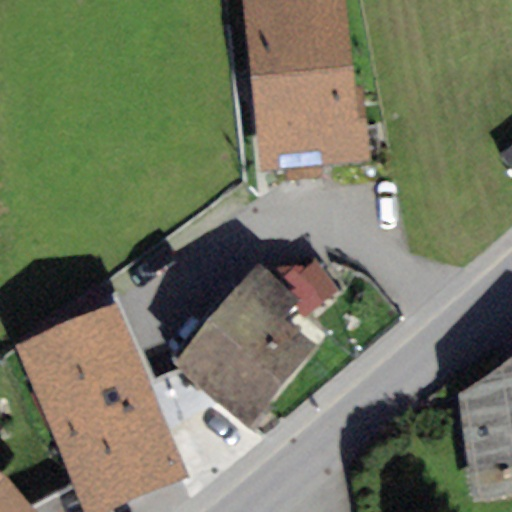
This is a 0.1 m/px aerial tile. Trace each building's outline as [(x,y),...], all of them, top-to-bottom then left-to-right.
[(342,1),(242,11),(260,185),(284,182),(285,189),(324,185),(323,178),(368,173),(360,101),(352,102),(342,1)] [(511,150),(497,163),(511,180),(511,150)] [(313,262),(288,282),(313,313),(338,293),(313,262)] [(299,300),(256,264),(171,362),(244,426),(316,344),(284,317),(299,300)] [(117,302),(14,344),(84,511),(97,511),(188,474),(117,302)] [(511,356),(458,393),(473,498),(511,492),(511,356)] [(36,511),(0,473),(0,511),(36,511)]
